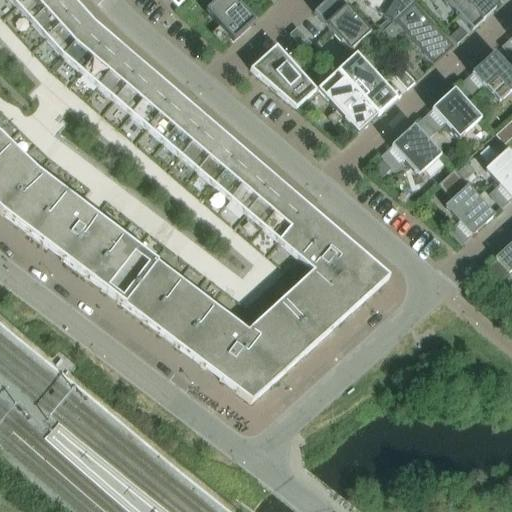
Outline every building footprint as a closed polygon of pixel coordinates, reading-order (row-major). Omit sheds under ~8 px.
[(330,235),(332,233),(92,28),(67,0),(5,0),(55,55),(151,138),(277,246),(300,265),(311,275),(344,247),(330,235)] [(167,0),(177,9),(186,0),(167,0)] [(254,25),(231,0),(218,0),(204,14),(232,45),(254,25)] [(337,0),(329,0),(313,15),(349,54),(369,35),(337,0)] [(405,0),(357,0),(358,1),(359,0),(358,0),(363,0),(383,12),(379,18),(383,20),(382,20),(389,25),(390,26),(411,6),(405,0)] [(482,0),(440,0),(471,33),(494,13),(482,0)] [(411,6),(390,26),(383,32),(390,41),(399,32),(432,68),(452,51),(411,6)] [(296,30),(288,37),(302,53),(310,46),(296,30)] [(449,39),(456,47),(466,37),(460,30),(449,39)] [(249,73),(295,112),(315,94),(275,49),(249,73)] [(511,77),(493,57),(470,77),(497,107),(511,93),(511,77)] [(355,58),(336,75),(362,103),(377,119),(395,102),(390,96),(355,58)] [(414,85),(404,74),(396,82),(406,93),(414,85)] [(336,75),(316,93),(342,122),(362,103),(336,75)] [(471,100),(464,91),(457,97),(465,106),(471,100)] [(453,93),(430,114),(457,143),(479,123),(453,93)] [(412,130),(390,150),(403,165),(417,180),(439,159),(412,130)] [(218,383),(250,407),(388,281),(346,245),(344,247),(311,275),(245,336),(163,274),(29,172),(0,143),(0,217),(46,252),(49,246),(64,257),(60,262),(132,317),(204,372),(208,367),(222,377),(218,383)] [(441,145),(428,145),(440,157),(441,145)] [(403,165),(390,150),(379,160),(382,162),(372,171),(380,180),(390,172),(392,174),(403,165)] [(511,158),(506,152),(484,173),(511,202),(511,201),(511,158)] [(473,174),(466,166),(456,176),(463,183),(473,174)] [(453,174),(438,188),(451,203),(444,209),(471,239),(493,218),(453,174)] [(508,277),(511,272),(511,244),(494,261),(508,277)] [(506,276),(496,264),(488,271),(499,283),(506,276)]
